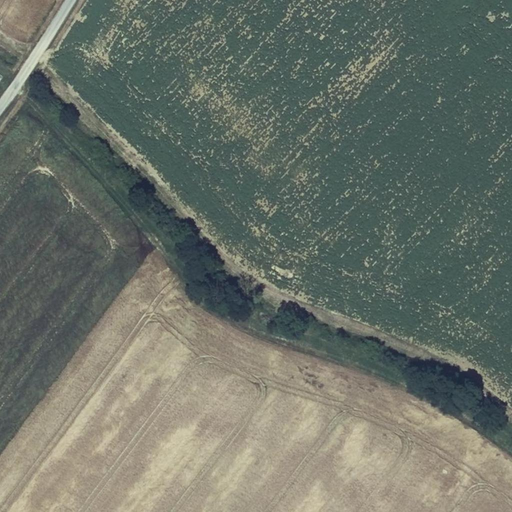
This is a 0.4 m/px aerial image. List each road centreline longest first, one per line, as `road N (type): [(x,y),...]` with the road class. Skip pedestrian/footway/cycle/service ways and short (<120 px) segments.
road 1 (track): [(511,451),(401,377),(242,322),(200,292),(21,81)]
road 2 (unclassified): [(73,0),(0,109)]
